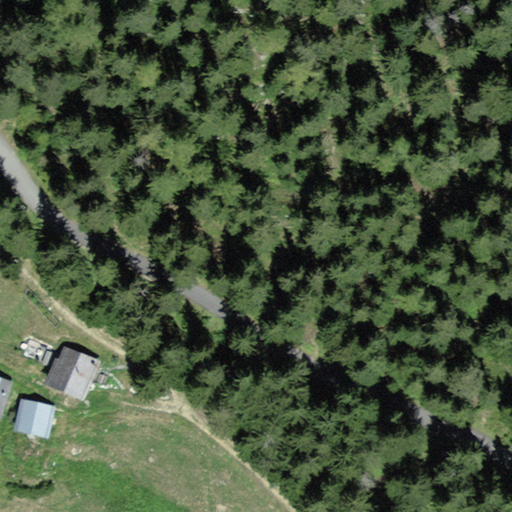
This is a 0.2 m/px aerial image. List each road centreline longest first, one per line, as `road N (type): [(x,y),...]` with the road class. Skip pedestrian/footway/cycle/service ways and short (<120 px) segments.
road 1 (unclassified): [(511,460),(337,377),(89,236),(0,151)]
road 2 (track): [(27,185),(51,292),(195,410)]
road 3 (track): [(0,366),(78,409),(122,398),(195,410)]
road 4 (track): [(195,410),(301,511)]
